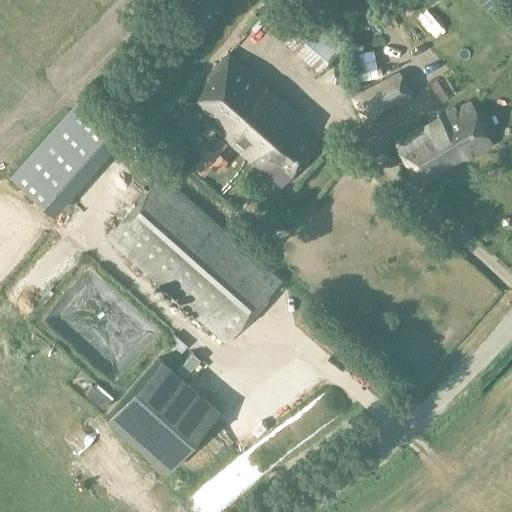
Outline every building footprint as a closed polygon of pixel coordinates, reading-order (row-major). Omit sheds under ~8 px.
[(280,0),(272,0),(256,18),(319,74),(347,42),(309,7),(300,17),(280,0)] [(184,102),(280,187),(317,146),(294,126),(301,118),(227,52),(184,102)] [(446,93),(454,90),(447,70),(438,73),(446,93)] [(399,104),(411,99),(398,72),(359,93),(371,116),(397,101),(399,104)] [(119,142),(74,103),(8,178),(53,217),(119,142)] [(418,184),(492,142),(470,103),(460,109),(461,112),(457,114),(454,108),(394,142),(418,184)] [(280,281),(160,176),(106,237),(226,343),(280,281)] [(297,278),(284,294),(291,299),(303,284),(297,278)] [(104,305),(105,316),(121,316),(120,305),(104,305)] [(165,471),(218,411),(158,358),(105,418),(165,471)]
